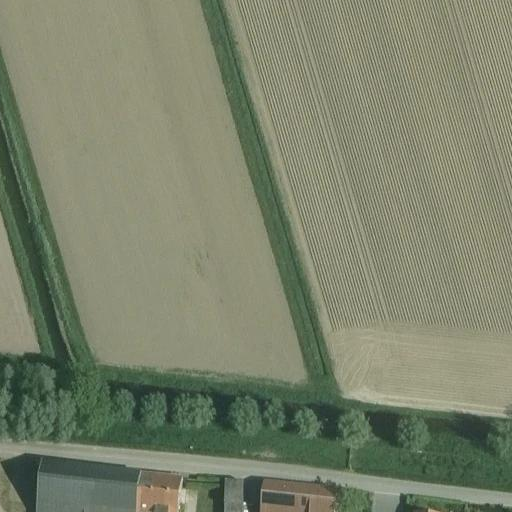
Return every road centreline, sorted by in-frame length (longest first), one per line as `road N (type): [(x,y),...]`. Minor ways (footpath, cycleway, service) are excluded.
road 1 (tertiary): [(511,500),(0,445)]
road 2 (track): [(511,409),(289,384)]
